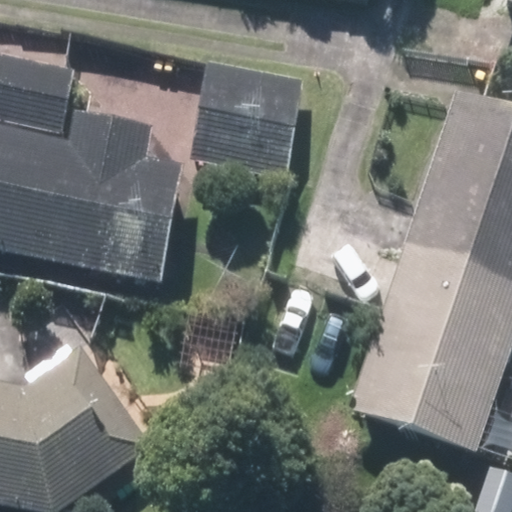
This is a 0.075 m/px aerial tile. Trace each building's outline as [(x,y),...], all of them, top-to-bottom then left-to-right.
[(82,73),(0,56),(0,125),(69,139),(82,73)] [(211,66),(196,168),(293,183),(309,80),(211,66)] [(511,114),(455,96),(348,418),(479,461),(511,360),(511,114)] [(0,257),(168,291),(193,168),(151,160),(157,131),(81,116),(75,149),(0,133),(0,257)] [(83,354),(35,391),(0,383),(0,510),(9,511),(72,511),(156,449),(83,354)] [(511,511),(511,473),(491,467),(478,511),(511,511)]
